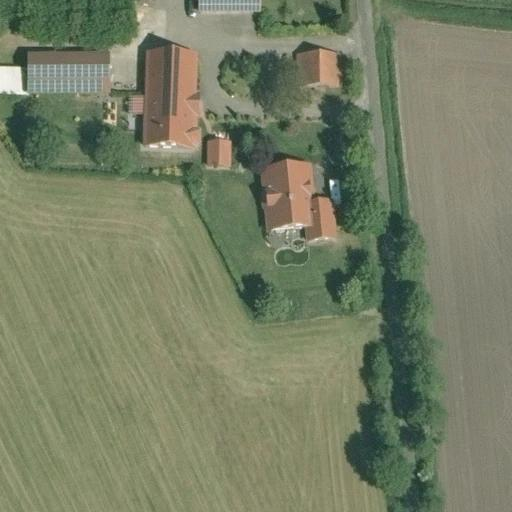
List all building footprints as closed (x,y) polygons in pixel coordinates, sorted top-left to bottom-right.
[(157,11),(158,0),(130,0),(130,5),(157,11)] [(198,0),(199,17),(263,16),(262,0),(198,0)] [(46,49),(46,60),(70,59),(69,48),(46,49)] [(344,55),(295,56),(296,89),(344,88),(344,55)] [(202,58),(149,56),(145,151),(198,154),(202,58)] [(34,98),(34,100),(115,99),(114,58),(70,59),(46,60),(33,60),(33,73),(34,98)] [(134,58),(114,58),(115,99),(145,98),(146,68),(145,62),(142,58),(134,58)] [(34,98),(33,73),(18,73),(18,98),(34,98)] [(234,145),(206,145),(207,170),(234,170),(234,145)] [(308,167),(263,171),(269,236),(274,236),(297,234),(308,232),(310,246),(337,244),(334,210),(313,212),(308,167)] [(297,234),(274,236),(275,244),(297,242),(297,234)]
